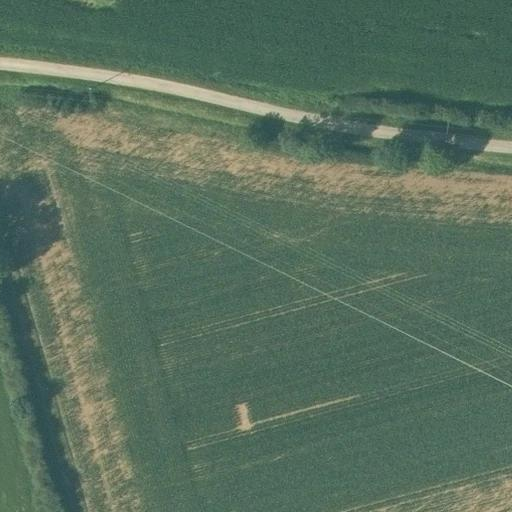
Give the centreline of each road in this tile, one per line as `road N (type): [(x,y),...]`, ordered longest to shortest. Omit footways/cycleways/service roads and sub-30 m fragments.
road 1 (unclassified): [(0,57),(81,65),(346,121),(511,141)]
road 2 (track): [(78,511),(0,226)]
